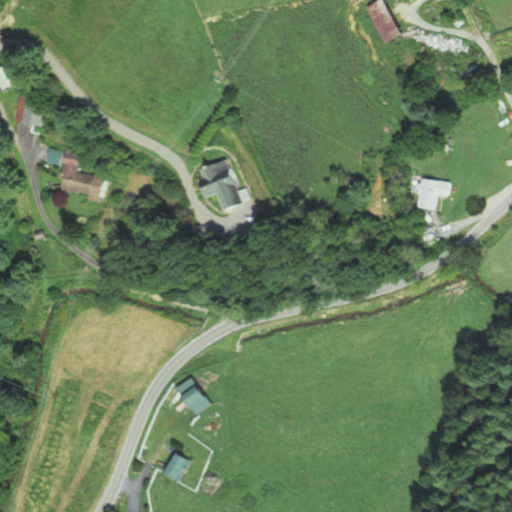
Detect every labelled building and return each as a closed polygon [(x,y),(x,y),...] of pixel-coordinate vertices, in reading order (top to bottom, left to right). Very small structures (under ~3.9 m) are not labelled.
[(382,0),(367,7),(383,45),(405,36),(390,0),(382,0)] [(0,72),(0,81),(7,93),(20,84),(8,67),(0,72)] [(32,97),(34,90),(22,88),(17,116),(24,117),(23,124),(42,127),(47,99),(32,97)] [(47,161),(60,164),(63,153),(50,150),(47,161)] [(94,175),(79,173),(81,155),(66,154),(63,191),(92,194),(94,175)] [(237,207),(221,161),(193,170),(203,198),(213,194),(220,213),(237,207)] [(418,207),(440,211),(445,181),(422,177),(418,207)] [(211,406),(202,385),(186,392),(195,413),(211,406)] [(169,472),(180,479),(192,461),(181,453),(169,472)]
